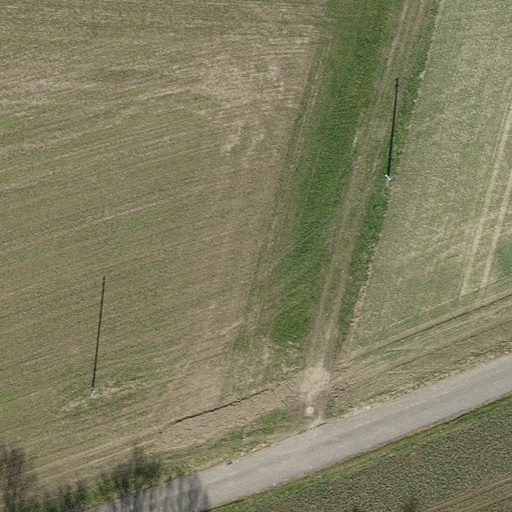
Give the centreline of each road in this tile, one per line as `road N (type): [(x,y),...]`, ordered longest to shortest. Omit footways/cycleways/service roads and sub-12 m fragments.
road 1 (track): [(274,475),(417,0)]
road 2 (unclassified): [(511,386),(170,511)]
